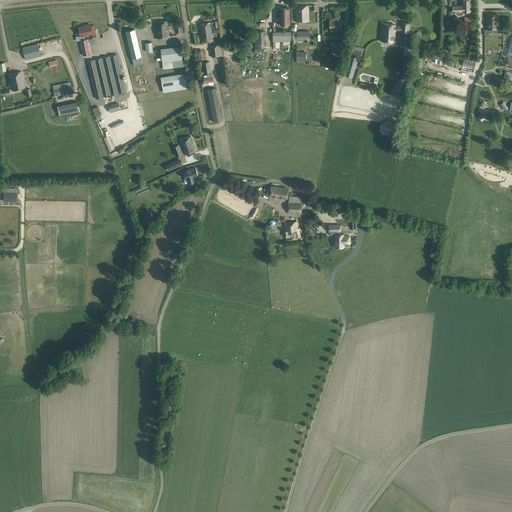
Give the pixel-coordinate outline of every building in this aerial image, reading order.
[(453,12),(456,12),(456,14),(457,15),(462,15),(463,14),(463,12),(471,12),(470,0),(462,0),(463,6),(453,6),(453,12)] [(308,6),(295,6),(296,22),(309,21),(308,6)] [(289,8),(280,8),(281,23),(283,23),(284,26),(288,26),(288,23),(290,23),(289,8)] [(498,14),(486,14),(487,29),(499,29),(498,14)] [(342,20),(330,20),(330,27),(330,32),(335,32),(342,32),(342,20)] [(155,22),(157,38),(169,37),(167,21),(155,22)] [(214,29),(214,28),(218,27),(217,21),(200,24),(201,31),(206,30),(207,34),(212,33),(211,29),(214,29)] [(395,25),(383,24),(383,29),(381,30),(381,41),(395,42),(396,31),(400,31),(400,32),(409,33),(410,23),(401,23),(401,26),(398,26),(398,27),(395,27),(395,25)] [(90,25),(79,27),(80,35),(82,40),(80,41),(83,56),(91,54),(90,46),(89,40),(88,38),(85,39),(84,35),(92,34),(91,25),(90,25)] [(135,29),(125,31),(134,66),(143,63),(141,57),(142,56),(135,29)] [(276,29),(272,29),(273,32),(273,42),(291,41),(291,31),(276,32),(276,29)] [(206,30),(201,31),(202,42),(213,40),(212,33),(207,34),(206,30)] [(342,41),(330,42),(330,48),(331,48),(331,52),(341,52),(341,47),(342,47),(342,41)] [(26,60),(41,56),(38,43),(22,47),(26,60)] [(210,46),(212,57),(221,56),(219,45),(210,46)] [(181,46),(161,48),(162,62),(183,60),(181,46)] [(205,59),(204,50),(197,51),(198,60),(205,59)] [(307,52),(297,51),(297,59),(306,59),(307,52)] [(126,92),(118,54),(87,61),(96,99),(126,92)] [(345,64),(342,75),(345,75),(353,78),(353,76),(358,58),(350,56),(348,62),(345,61),(345,63),(345,64)] [(420,78),(422,58),(415,57),(413,78),(420,78)] [(476,62),(464,59),(462,58),(460,63),(463,64),(462,66),(474,69),(476,62)] [(211,73),(209,61),(205,62),(205,61),(199,62),(200,65),(203,65),(204,74),(211,73)] [(8,75),(12,91),(25,87),(21,71),(8,75)] [(511,81),(511,77),(511,72),(505,71),(503,79),(511,81)] [(163,92),(188,88),(185,73),(161,77),(163,92)] [(212,74),(204,75),(204,78),(201,78),(202,84),(203,88),(213,87),(212,74)] [(499,86),(501,77),(493,75),(490,83),(499,86)] [(71,86),(53,90),(54,95),(72,91),(71,86)] [(207,90),(210,108),(214,122),(222,121),(219,106),(215,88),(207,90)] [(108,106),(110,113),(121,110),(119,102),(111,104),(111,105),(108,106)] [(98,120),(103,117),(100,109),(94,112),(98,120)] [(191,136),(180,140),(181,145),(183,144),(184,148),(183,148),(185,154),(196,150),(191,136)] [(183,164),(181,159),(166,165),(169,170),(183,164)] [(194,176),(198,175),(195,167),(183,171),(186,178),(187,178),(188,183),(195,181),(194,176)] [(288,189),(271,187),(270,195),(287,198),(288,189)] [(17,201),(17,192),(3,192),(3,201),(17,201)] [(288,202),(287,213),(301,214),(302,203),(288,202)] [(150,213),(143,221),(148,225),(155,217),(150,213)] [(285,234),(286,240),(300,238),(299,232),(299,230),(300,230),(300,228),(299,228),(297,228),(297,222),(285,224),(286,231),(285,232),(285,234)] [(329,225),(329,231),(336,231),(336,235),(335,235),(335,239),(333,239),(333,243),(335,243),(335,247),(336,247),(336,248),(340,248),(340,247),(343,247),(343,244),(350,244),(350,236),(343,236),(343,235),(339,235),(339,231),(340,231),(340,225),(329,225)]
